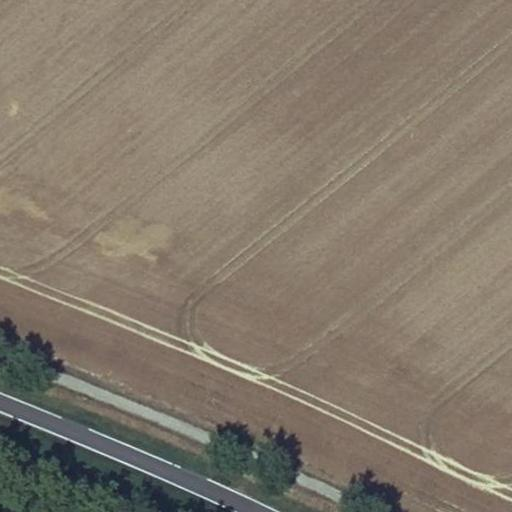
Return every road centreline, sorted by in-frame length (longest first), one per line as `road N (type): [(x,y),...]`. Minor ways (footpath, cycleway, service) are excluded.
road 1 (primary): [(252,511),(0,400)]
road 2 (primary): [(0,459),(129,511)]
